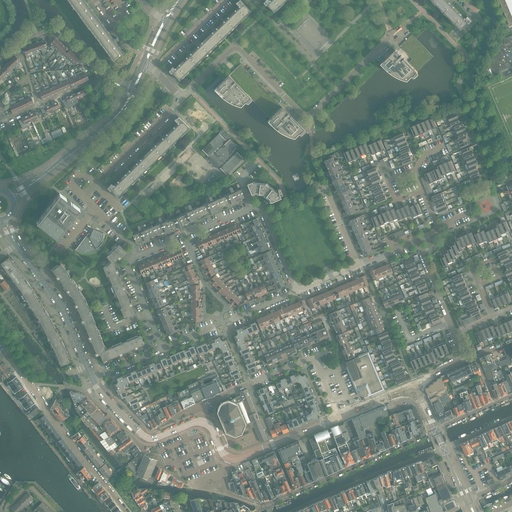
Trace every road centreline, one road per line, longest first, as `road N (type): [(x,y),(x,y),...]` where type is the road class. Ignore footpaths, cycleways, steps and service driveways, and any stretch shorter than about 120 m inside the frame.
road 1 (residential): [(392,34),(307,118),(235,45),(181,98)]
road 2 (residential): [(125,511),(0,342)]
road 3 (residential): [(268,506),(435,429)]
road 4 (residential): [(183,235),(260,206),(296,291)]
road 5 (residential): [(443,448),(291,511)]
road 6 (residential): [(95,209),(83,196),(181,98)]
road 7 (tertiary): [(92,379),(64,312),(16,244)]
road 8 (tertiary): [(128,99),(34,183)]
